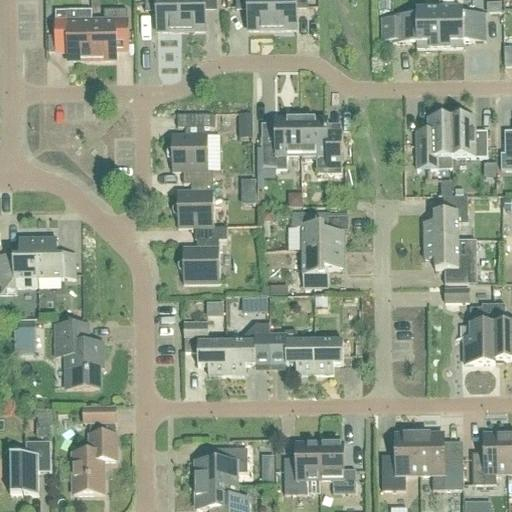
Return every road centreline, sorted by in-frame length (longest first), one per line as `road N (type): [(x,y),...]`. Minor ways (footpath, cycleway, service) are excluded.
road 1 (residential): [(142,97),(174,92),(219,66),(307,64),(365,91),(511,90)]
road 2 (residential): [(144,410),(387,408)]
road 3 (residential): [(387,408),(382,221)]
road 4 (residential): [(144,410),(142,294),(137,263),(118,238)]
road 5 (residential): [(118,238),(140,207),(142,97)]
road 6 (residential): [(142,97),(7,95)]
road 7 (residential): [(118,238),(68,192),(37,179),(8,179)]
road 8 (residential): [(387,408),(511,406)]
